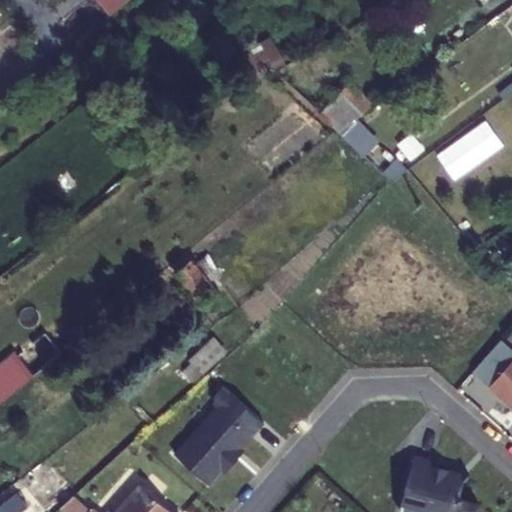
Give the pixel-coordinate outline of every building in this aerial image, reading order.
[(96,0),(110,21),(134,5),(140,15),(163,0),(96,0)] [(364,156),(379,141),(357,121),(374,103),(350,81),(319,114),(364,156)] [(225,217),(201,237),(211,249),(235,230),(225,217)] [(175,272),(203,307),(219,294),(191,258),(175,272)] [(193,382),(227,352),(215,338),(181,368),(193,382)] [(0,362),(0,403),(34,377),(14,352),(0,362)] [(511,364),(491,388),(511,407),(511,364)] [(241,450),(264,424),(224,388),(215,397),(216,404),(219,408),(176,456),(209,486),(222,471),(241,450)] [(421,456),(402,511),(403,511),(480,511),(482,508),(463,502),(469,484),(462,476),(437,467),(438,462),(421,456)] [(87,511),(73,500),(61,511),(62,511),(169,511),(142,487),(119,511),(95,511),(94,511),(93,511),(87,511)]
